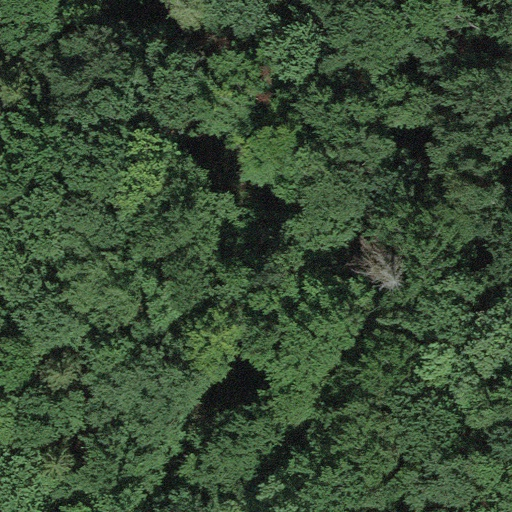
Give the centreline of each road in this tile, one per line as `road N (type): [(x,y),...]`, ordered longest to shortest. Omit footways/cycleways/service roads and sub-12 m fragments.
road 1 (track): [(0,277),(82,210),(82,511)]
road 2 (track): [(82,210),(326,0)]
